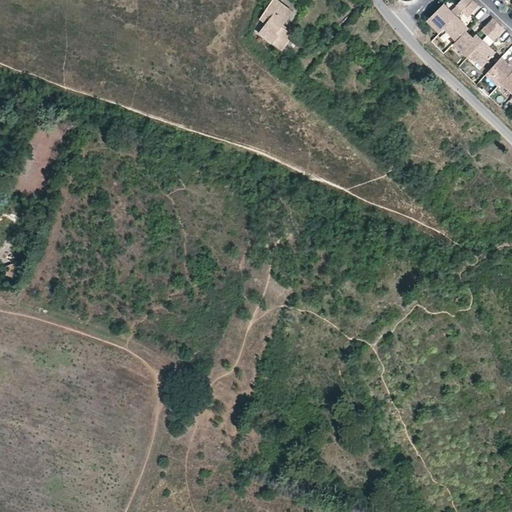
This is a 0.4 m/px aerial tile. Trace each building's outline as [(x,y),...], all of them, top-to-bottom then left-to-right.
[(282,26),(293,11),(284,5),(278,0),(272,0),(259,19),(265,24),(259,33),(283,52),(296,36),(282,26)] [(461,14),(471,2),(468,0),(462,0),(455,9),(461,14)] [(471,2),(461,14),(467,20),(478,8),(471,2)] [(428,22),(441,35),(443,33),(455,20),(445,11),(442,7),(428,22)] [(464,28),(455,20),(443,33),(455,45),(465,34),(468,31),(464,28)] [(486,37),(497,26),(490,20),(480,31),(486,37)] [(497,26),(486,37),(493,43),(503,32),(497,26)] [(465,34),(455,45),(454,46),(467,58),(468,56),(478,46),(472,40),(469,37),(465,34)] [(475,36),(472,40),(478,46),(481,43),(475,36)] [(481,43),(478,46),(468,56),(481,68),(494,54),(490,51),(481,43)] [(487,73),(500,85),(511,72),(511,71),(503,62),(500,59),(487,73)] [(511,72),(500,85),(511,96),(511,72)] [(22,273),(17,262),(3,268),(8,279),(22,273)]
